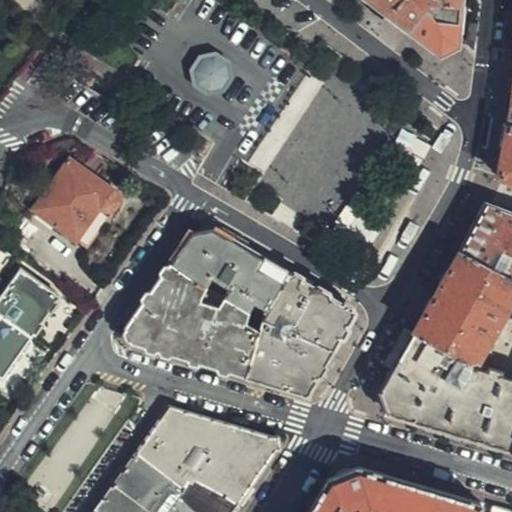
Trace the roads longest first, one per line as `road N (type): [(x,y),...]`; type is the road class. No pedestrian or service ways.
road 1 (residential): [(390,310),(195,195)]
road 2 (residential): [(390,310),(466,179),(478,109)]
road 3 (residential): [(0,139),(42,121),(70,122),(195,195)]
road 4 (residential): [(478,109),(444,98),(316,0)]
road 5 (residential): [(195,195),(91,360)]
road 6 (residential): [(325,427),(511,480)]
road 7 (residential): [(164,384),(325,427)]
road 8 (residential): [(164,384),(75,511)]
road 9 (residential): [(91,360),(0,483)]
road 10 (residential): [(325,427),(390,310)]
